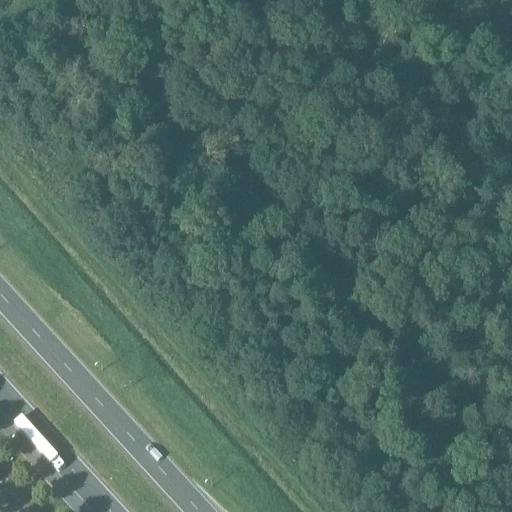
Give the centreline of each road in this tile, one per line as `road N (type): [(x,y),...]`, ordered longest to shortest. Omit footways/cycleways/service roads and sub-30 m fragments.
road 1 (trunk): [(198,511),(0,296)]
road 2 (trunk): [(0,390),(110,511)]
